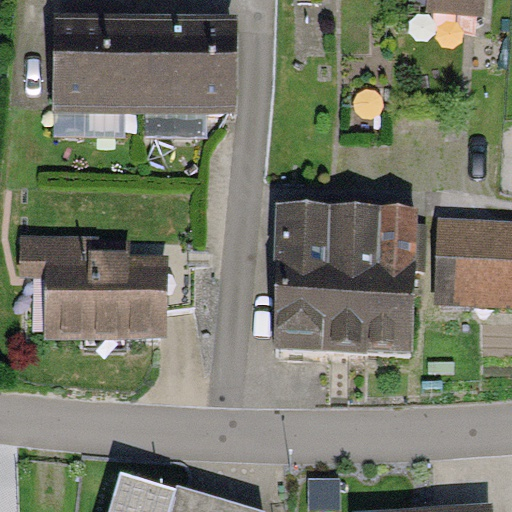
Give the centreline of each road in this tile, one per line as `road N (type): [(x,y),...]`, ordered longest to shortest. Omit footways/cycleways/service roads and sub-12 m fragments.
road 1 (residential): [(235,438),(258,0)]
road 2 (residential): [(511,431),(235,438)]
road 3 (residential): [(235,438),(0,420)]
